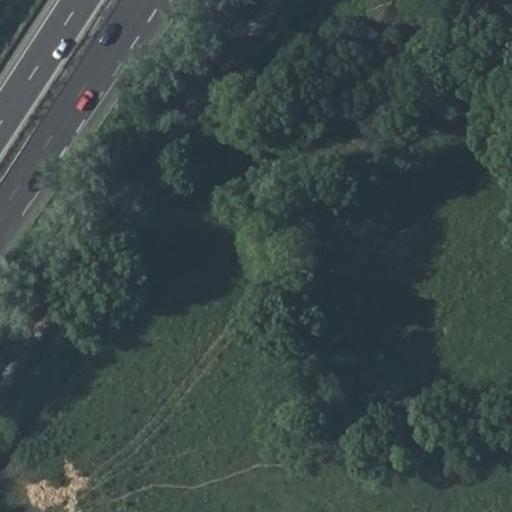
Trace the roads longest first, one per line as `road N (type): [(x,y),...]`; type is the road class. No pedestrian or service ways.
road 1 (trunk): [(0,212),(139,0)]
road 2 (trunk): [(79,0),(0,122)]
